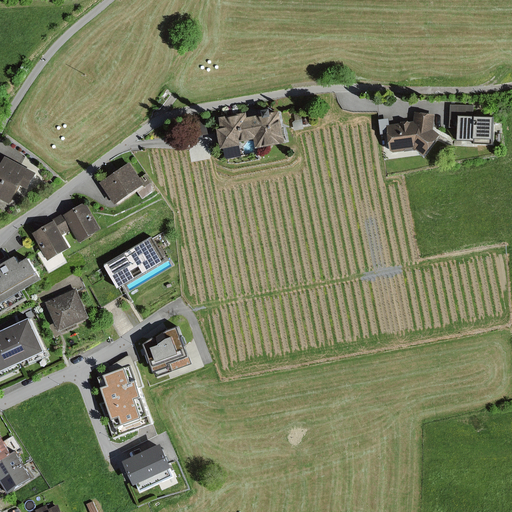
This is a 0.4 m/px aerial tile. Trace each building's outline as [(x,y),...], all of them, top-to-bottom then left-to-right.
[(474,116),(474,106),(451,105),(450,120),(457,120),(456,141),(473,142),(473,145),(492,146),(493,117),(474,116)] [(285,143),(279,111),(270,113),(269,109),(262,111),(262,114),(247,117),(247,112),(219,118),(221,129),(217,130),(221,149),(223,149),(226,160),(242,157),(239,142),(253,140),(255,148),(285,143)] [(433,130),(435,115),(415,112),(413,122),(408,123),(408,121),(401,122),(401,124),(387,126),(390,151),(393,153),(404,152),(405,150),(414,148),(414,151),(417,150),(424,156),(440,135),(433,130)] [(301,117),(300,113),(294,114),(295,120),(292,123),(294,131),(304,129),(303,125),(310,124),(309,115),(301,117)] [(211,134),(208,116),(184,121),(187,138),(211,134)] [(36,173),(5,157),(0,166),(0,199),(10,205),(20,186),(27,190),(36,173)] [(140,178),(129,163),(99,183),(115,206),(137,192),(142,200),(154,193),(152,182),(146,174),(140,178)] [(57,216),(67,233),(72,230),(79,243),(101,230),(85,203),(72,210),(71,208),(57,216)] [(44,226),(32,233),(48,261),(70,249),(62,236),(67,233),(57,216),(43,224),(44,226)] [(165,261),(151,237),(104,265),(118,289),(165,261)] [(41,280),(29,258),(19,263),(15,257),(0,265),(0,273),(2,277),(0,278),(0,312),(10,307),(9,304),(16,300),(14,296),(41,280)] [(76,289),(45,303),(58,332),(61,331),(62,334),(78,327),(77,324),(89,318),(76,289)] [(30,318),(0,331),(0,378),(22,368),(20,363),(45,352),(30,318)] [(188,357),(177,328),(165,332),(155,340),(153,338),(143,345),(155,377),(169,372),(169,371),(187,364),(185,359),(188,357)] [(130,367),(98,379),(106,403),(101,404),(113,438),(151,424),(130,367)] [(3,442),(0,444),(0,462),(11,455),(3,442)] [(174,476),(160,445),(123,462),(134,486),(137,485),(140,492),(174,476)] [(11,455),(0,462),(0,480),(23,466),(15,453),(11,455)] [(23,466),(0,480),(0,481),(8,493),(31,479),(23,466)] [(97,511),(93,502),(86,504),(89,511),(97,511)]
